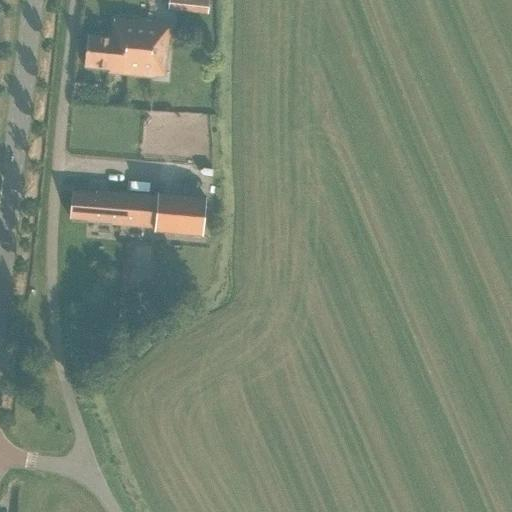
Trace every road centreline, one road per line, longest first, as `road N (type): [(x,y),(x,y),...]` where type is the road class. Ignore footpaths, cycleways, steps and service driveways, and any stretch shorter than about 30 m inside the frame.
road 1 (residential): [(74,0),(51,256),(60,365),(86,465)]
road 2 (tertiary): [(0,269),(35,0)]
